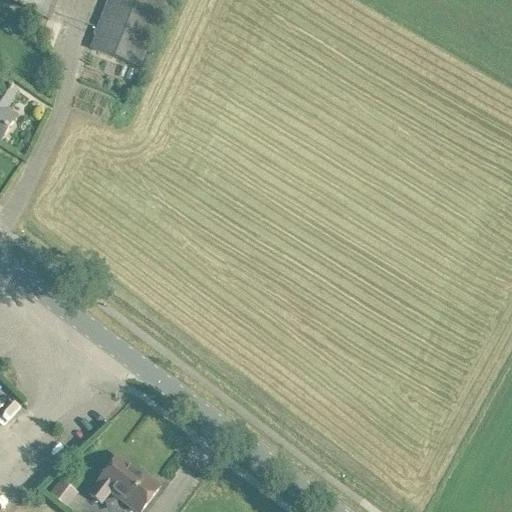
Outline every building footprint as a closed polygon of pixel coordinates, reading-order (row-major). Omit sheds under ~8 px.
[(0,0),(0,1),(50,21),(57,0),(0,0)] [(106,0),(88,48),(140,68),(166,0),(106,0)] [(7,112),(19,93),(5,84),(0,90),(0,143),(17,118),(7,112)] [(90,497),(100,504),(110,492),(135,511),(141,511),(159,490),(118,458),(98,483),(100,485),(90,497)] [(49,496),(67,510),(78,494),(60,481),(49,496)]
